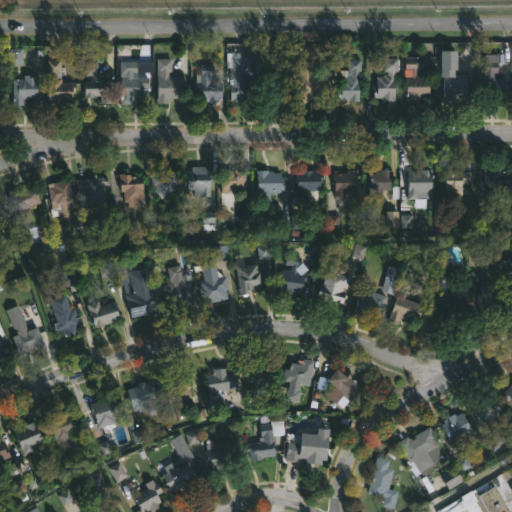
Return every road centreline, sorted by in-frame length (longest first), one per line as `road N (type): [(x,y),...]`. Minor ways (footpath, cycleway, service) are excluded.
road 1 (residential): [(511,133),(74,137),(0,164)]
road 2 (tertiary): [(511,23),(0,26)]
road 3 (residential): [(455,377),(315,338),(243,336),(120,364),(0,404)]
road 4 (residential): [(511,351),(372,428),(344,467),(337,511)]
